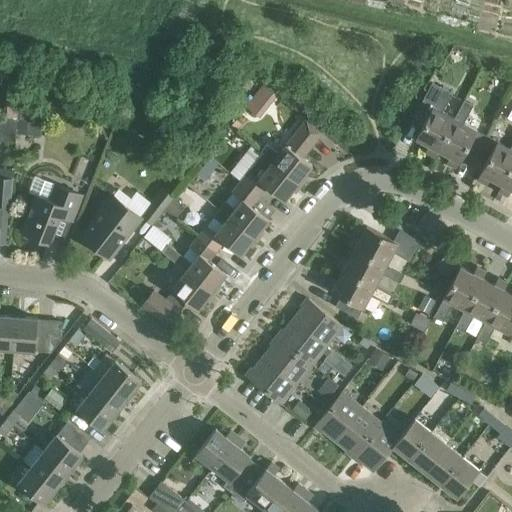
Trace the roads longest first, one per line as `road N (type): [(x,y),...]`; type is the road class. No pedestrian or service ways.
road 1 (residential): [(195,375),(337,193),(359,182),(408,184),(511,239)]
road 2 (residential): [(414,482),(395,506),(354,501),(195,375)]
road 3 (residential): [(0,276),(94,292),(195,375)]
road 4 (residential): [(81,511),(195,375)]
